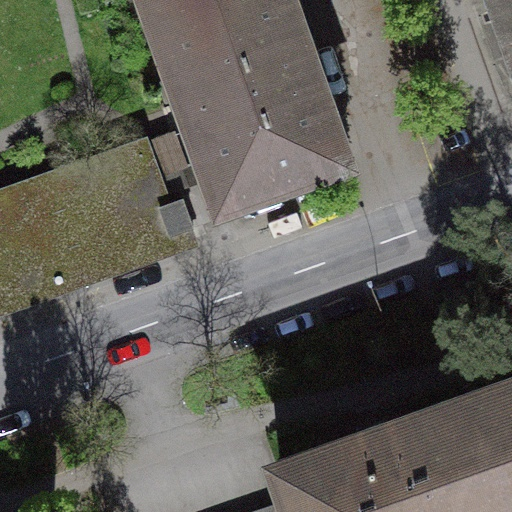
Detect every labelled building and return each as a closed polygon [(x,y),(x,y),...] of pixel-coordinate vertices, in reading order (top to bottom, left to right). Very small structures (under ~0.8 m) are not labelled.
[(149,0),(158,23),(222,0),(149,0)] [(300,51),(281,0),(222,0),(158,23),(185,99),(189,98),(198,124),(194,125),(205,158),(222,204),(340,162),(338,157),(337,157),(314,92),(315,91),(308,71),(301,50),(300,51)] [(511,0),(483,0),(511,79),(511,0)] [(172,235),(192,227),(182,199),(162,206),(151,178),(141,149),(0,198),(0,305),(175,243),(172,235)] [(205,158),(151,178),(162,206),(182,199),(192,227),(226,215),(222,204),(205,158)] [(511,389),(469,405),(507,511),(509,511),(507,506),(511,504),(511,389)] [(507,511),(469,405),(384,435),(281,471),(293,507),(295,511),(490,511),(503,507),(504,511),(507,511)]
